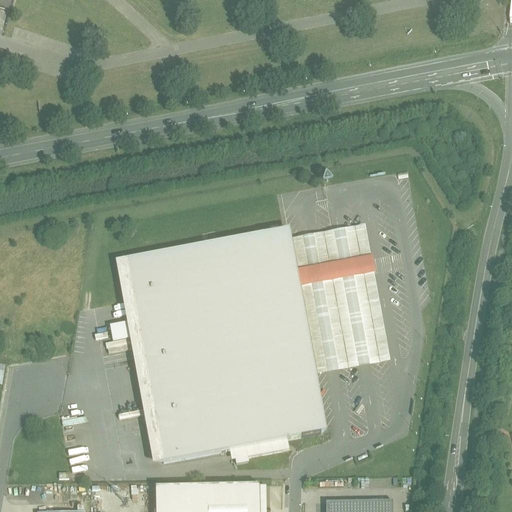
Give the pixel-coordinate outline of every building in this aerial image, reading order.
[(0,0),(0,6),(11,10),(14,0),(0,0)] [(365,228),(293,241),(318,377),(391,364),(365,228)] [(285,232),(127,261),(155,415),(159,439),(160,440),(155,441),(157,454),(162,453),(164,465),(234,452),(280,443),(322,436),(285,232)] [(133,323),(111,327),(114,343),(136,339),(133,323)] [(365,408),(360,405),(355,413),(359,417),(365,408)] [(155,415),(144,417),(148,441),(159,439),(155,415)] [(280,443),(234,452),(237,466),(250,464),(249,459),(282,453),(280,443)] [(261,511),(261,487),(150,490),(150,511),(261,511)] [(393,511),(393,503),(326,504),(326,511),(393,511)]
